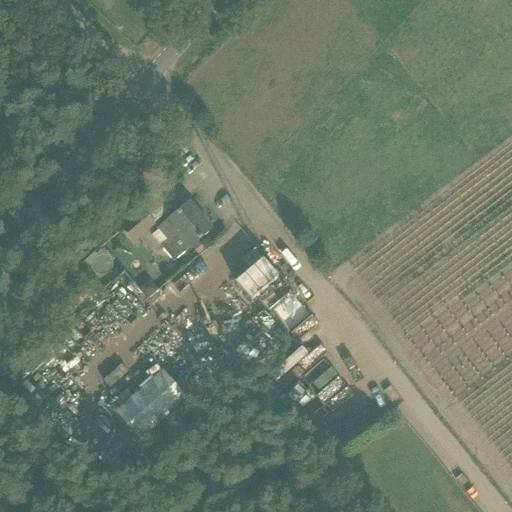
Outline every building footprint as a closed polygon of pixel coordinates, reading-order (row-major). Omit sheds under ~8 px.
[(95,0),(107,11),(116,0),(95,0)] [(140,207),(142,210),(153,224),(172,209),(159,192),(140,207)] [(173,263),(211,231),(189,204),(158,230),(169,242),(165,246),(161,249),(173,263)] [(192,248),(199,256),(206,250),(199,242),(192,248)] [(251,301),(278,278),(263,260),(236,284),(251,301)] [(150,280),(140,288),(148,298),(158,290),(150,280)] [(141,444),(188,401),(163,372),(115,413),(141,444)]
